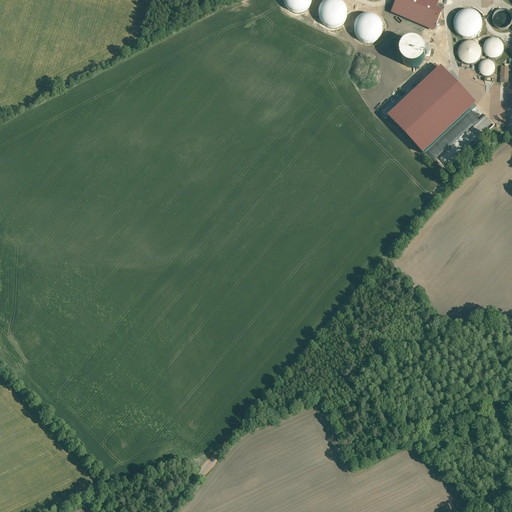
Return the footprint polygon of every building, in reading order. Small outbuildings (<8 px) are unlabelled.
[(511,22),(511,18),(510,15),(508,11),(505,9),(501,9),(498,10),(495,12),(493,15),(492,19),(493,22),(495,25),(498,27),(502,28),(506,27),(509,25),(511,22)] [(482,30),(483,25),(481,19),(478,15),(474,12),(468,11),(463,12),(458,15),(455,20),(454,25),(455,31),(459,35),(463,38),(469,39),(474,38),(479,35),(482,30)] [(504,53),(504,49),(503,45),(501,42),(498,40),(494,39),(490,40),(487,43),(485,46),(484,50),(485,54),(487,57),(491,59),(494,60),(498,59),(501,57),(504,53)] [(480,56),(481,52),(480,48),(478,44),(474,42),(470,41),(465,42),(462,45),(459,48),(459,53),(460,57),(462,61),(466,63),(470,64),(474,63),(478,60),(480,56)] [(495,72),(495,69),(495,65),(493,63),(490,61),(487,61),(484,61),(482,63),(480,66),(479,69),(480,72),(482,75),(484,76),(488,77),(491,76),(493,74),(495,72)] [(511,67),(502,66),(501,82),(510,83),(511,67)] [(413,128),(425,118),(416,108),(409,115),(413,119),(408,123),(413,128)]
